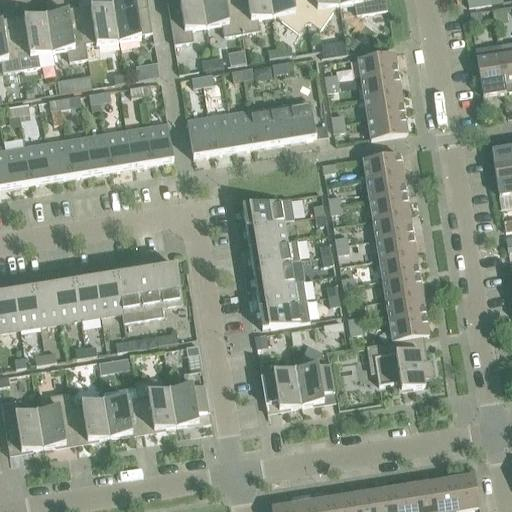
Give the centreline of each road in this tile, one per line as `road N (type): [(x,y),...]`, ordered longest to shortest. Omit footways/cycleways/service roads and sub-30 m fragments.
road 1 (residential): [(235,472),(191,215),(0,247)]
road 2 (residential): [(493,437),(425,0)]
road 3 (residential): [(235,472),(493,437)]
road 4 (residential): [(0,507),(235,472)]
